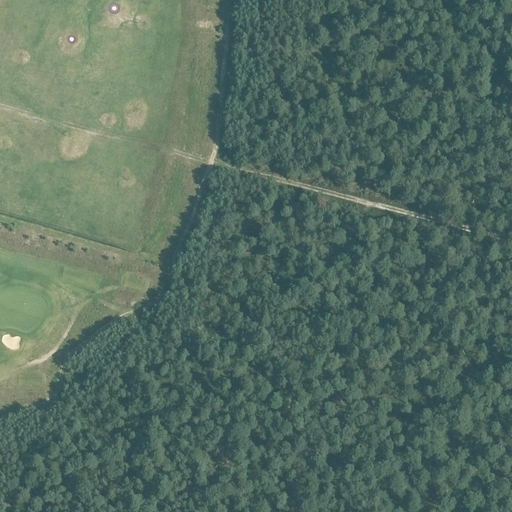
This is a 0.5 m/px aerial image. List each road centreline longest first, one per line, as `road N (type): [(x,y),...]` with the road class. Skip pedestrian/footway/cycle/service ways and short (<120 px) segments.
road 1 (track): [(0,108),(511,239)]
road 2 (track): [(0,417),(53,400),(63,361),(149,305),(167,283),(212,161),(226,0)]
